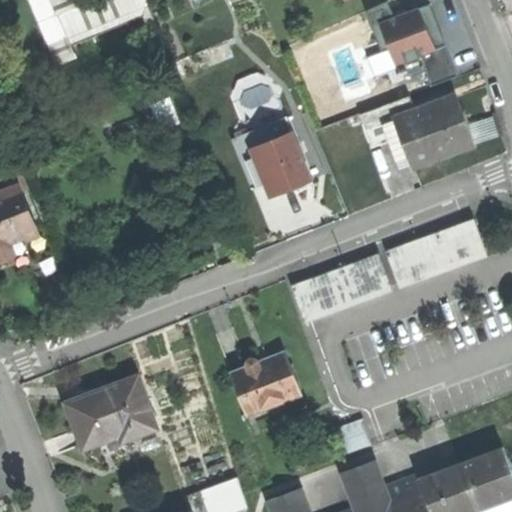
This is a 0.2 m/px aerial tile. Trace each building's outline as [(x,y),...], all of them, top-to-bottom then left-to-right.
[(93,0),(75,7),(71,0),(47,0),(50,5),(63,39),(142,7),(139,0),(93,0)] [(388,1),(366,12),(380,51),(390,48),(396,66),(419,58),(428,85),(456,75),(430,3),(393,15),(388,1)] [(52,43),(63,39),(50,5),(39,9),(52,43)] [(397,152),(404,150),(391,116),(411,108),(405,92),(356,112),(368,142),(389,134),(397,152)] [(404,150),(409,162),(466,140),(457,117),(448,94),(411,108),(391,116),(404,150)] [(245,187),(260,181),(247,147),(286,132),(281,117),(226,138),(245,187)] [(260,181),(265,193),(287,184),(304,178),(286,132),(247,147),(260,181)] [(0,173),(0,199),(19,193),(11,169),(0,173)] [(0,199),(0,240),(2,240),(5,248),(24,241),(21,230),(31,227),(19,193),(0,199)] [(390,255),(401,284),(493,251),(482,222),(390,255)] [(0,259),(27,251),(24,241),(5,248),(2,240),(0,240),(0,259)] [(294,291),(306,321),(308,320),(391,288),(380,258),(294,291)] [(229,374),(244,415),(283,400),(298,394),(283,353),(255,363),(253,358),(247,360),(242,362),(244,368),(229,374)] [(75,428),(83,448),(118,435),(121,442),(154,429),(135,380),(67,407),(75,428)] [(511,392),(426,426),(441,466),(502,445),(511,440),(511,392)] [(286,409),(283,400),(244,415),(247,424),(286,409)] [(338,426),(347,452),(369,444),(361,418),(338,426)] [(441,466),(422,473),(427,488),(435,511),(464,511),(468,511),(511,495),(511,473),(502,445),(441,466)] [(269,493),(275,511),(360,511),(427,488),(422,473),(420,466),(387,477),(378,453),(341,466),(353,501),(321,511),(313,511),(303,481),(269,493)] [(199,492),(205,511),(217,511),(242,504),(234,480),(199,492)] [(435,511),(427,488),(360,511),(435,511)] [(511,511),(511,495),(468,511),(511,511)]
